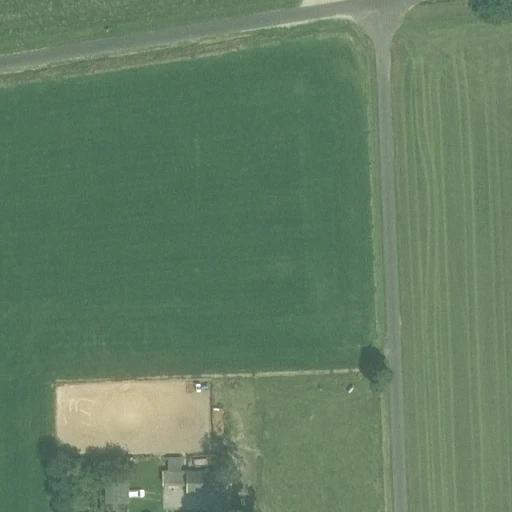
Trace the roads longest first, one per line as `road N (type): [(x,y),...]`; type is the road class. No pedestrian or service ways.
road 1 (unclassified): [(397,511),(377,3)]
road 2 (unclassified): [(0,62),(377,3)]
